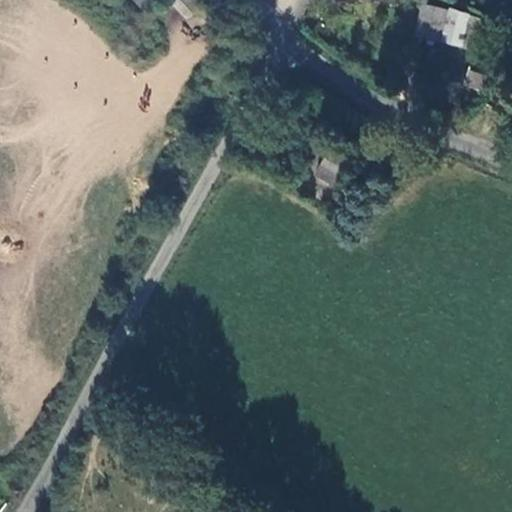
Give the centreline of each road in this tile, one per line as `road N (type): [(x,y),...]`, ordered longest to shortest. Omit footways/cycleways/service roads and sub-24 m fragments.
road 1 (unclassified): [(21,511),(279,35)]
road 2 (unclassified): [(279,35),(333,81),(511,164)]
